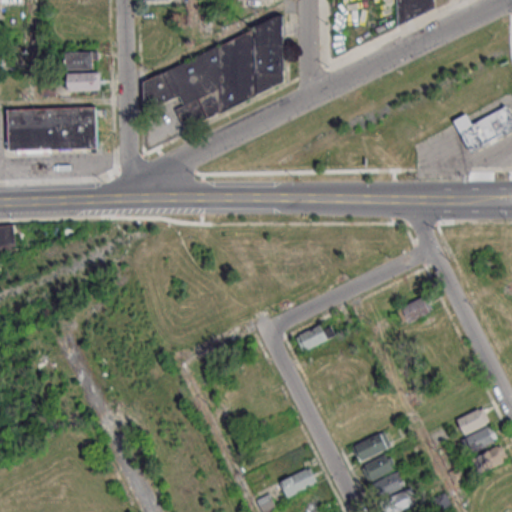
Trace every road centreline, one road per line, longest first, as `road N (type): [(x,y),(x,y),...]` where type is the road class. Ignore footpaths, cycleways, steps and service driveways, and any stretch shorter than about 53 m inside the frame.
road 1 (residential): [(130,194),(504,0)]
road 2 (secondary): [(130,194),(511,200)]
road 3 (residential): [(360,511),(276,333)]
road 4 (residential): [(130,194),(123,0)]
road 5 (residential): [(276,333),(434,249)]
road 6 (residential): [(434,249),(511,404)]
road 7 (secondary): [(0,200),(130,194)]
